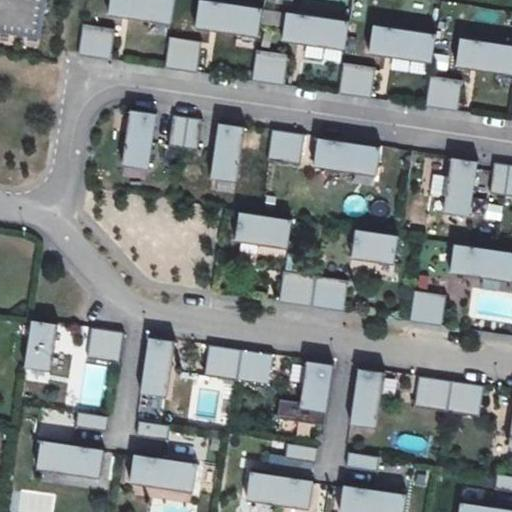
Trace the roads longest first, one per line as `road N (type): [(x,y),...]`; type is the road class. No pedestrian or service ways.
road 1 (residential): [(47,212),(79,107),(114,84),(511,145)]
road 2 (residential): [(511,367),(136,307),(47,212)]
